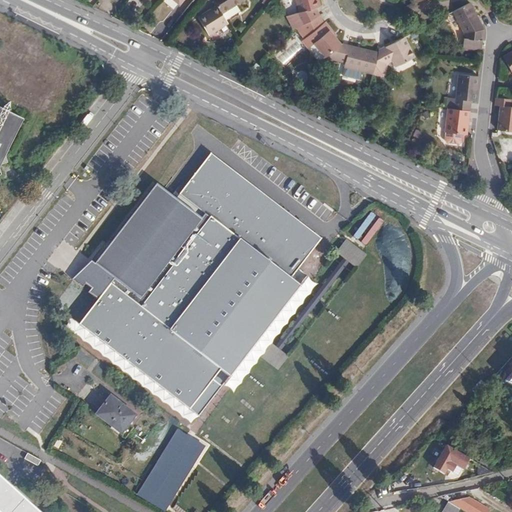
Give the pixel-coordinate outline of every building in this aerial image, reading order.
[(210,0),(215,8),(220,15),(243,2),(241,0),(210,0)] [(316,0),(292,0),(297,14),(292,16),(298,28),(303,26),(318,17),(312,10),(315,9),(319,7),(316,0)] [(482,29),(477,19),(468,2),(452,10),(463,31),(461,46),(480,48),(482,29)] [(220,15),(215,8),(197,18),(207,36),(226,25),(220,15)] [(298,28),(292,16),(286,19),(293,31),(298,28)] [(320,25),(318,17),(303,26),(309,37),(304,40),(309,48),(312,46),(322,60),(339,46),(327,32),(326,33),(320,25)] [(414,58),(402,37),(377,51),(376,54),(374,62),(384,65),(391,61),(394,68),(414,58)] [(309,48),(304,40),(301,43),(307,50),(309,48)] [(371,74),(374,62),(376,54),(339,46),(322,60),(341,64),(341,66),(371,74)] [(511,51),(503,56),(511,72),(511,51)] [(451,109),(468,111),(469,100),(475,100),(477,75),(458,73),(455,99),(452,98),(451,109)] [(511,107),(509,108),(510,99),(495,98),(494,106),(499,107),(499,110),(497,130),(511,132),(511,107)] [(0,177),(2,176),(0,170),(2,167),(9,164),(7,156),(25,121),(0,108),(0,177)] [(444,132),(465,135),(468,111),(451,109),(446,108),(444,132)] [(164,182),(101,261),(97,258),(79,271),(72,277),(82,285),(86,280),(94,286),(90,291),(100,299),(79,325),(198,417),(308,277),(299,270),(323,240),(212,154),(180,196),(164,182)] [(346,238),(336,251),(357,266),(367,253),(346,238)] [(97,415),(121,434),(136,416),(111,397),(97,415)] [(178,429),(137,494),(165,511),(206,446),(178,429)] [(454,465),(462,470),(469,457),(445,444),(431,468),(447,476),(454,465)] [(0,511),(44,511),(0,471),(0,511)] [(469,497),(450,501),(467,511),(477,511),(481,505),(469,497)] [(466,511),(449,502),(442,511),(466,511)]
